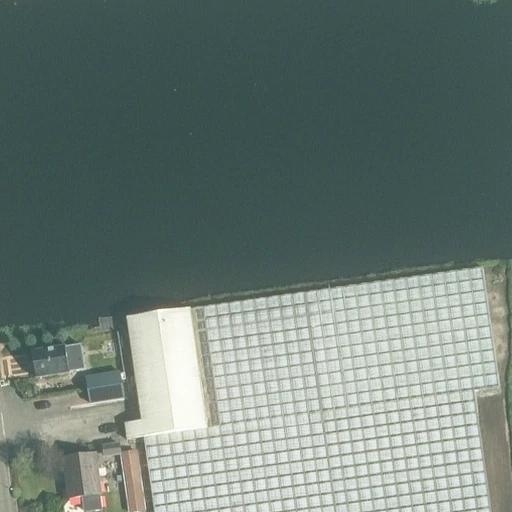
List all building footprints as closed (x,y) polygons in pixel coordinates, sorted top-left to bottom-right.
[(204,308),(221,429),(144,439),(153,511),(490,511),(474,392),(499,388),(482,269),(204,308)] [(126,319),(127,326),(141,420),(124,423),(126,441),(221,428),(204,308),(126,319)] [(33,365),(30,365),(32,377),(35,376),(36,379),(69,374),(85,371),(81,346),(65,348),(32,354),(33,365)] [(119,373),(86,378),(88,390),(90,404),(124,398),(119,373)] [(104,458),(120,456),(122,456),(122,453),(120,443),(102,446),(104,458)] [(122,456),(120,456),(127,511),(145,511),(137,451),(122,453),(122,456)] [(85,511),(92,511),(101,511),(99,495),(100,495),(94,454),(59,459),(61,474),(64,473),(68,499),(83,497),(85,511)]
